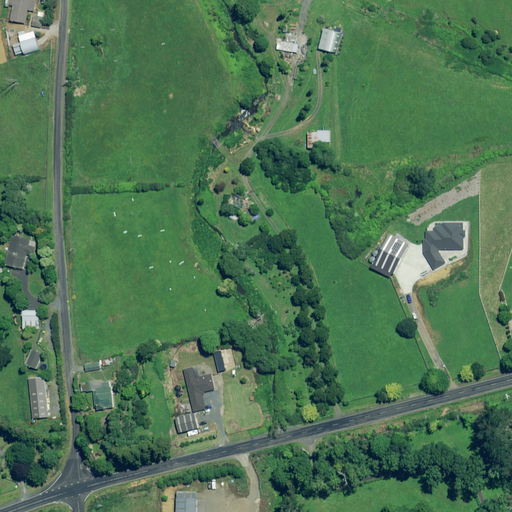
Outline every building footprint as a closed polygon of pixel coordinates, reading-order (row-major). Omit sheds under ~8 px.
[(7,0),(6,6),(14,8),(12,21),(26,23),(29,10),(35,11),(36,0),(7,0)] [(45,18),(35,16),(33,26),(43,28),(45,18)] [(340,34),(324,30),(320,49),(335,53),(340,34)] [(19,33),(22,43),(12,46),(16,56),(40,48),(39,43),(35,31),(25,35),(23,32),(19,33)] [(283,39),(277,38),(276,49),(298,53),(299,44),(283,42),(283,39)] [(331,131),(318,131),(318,133),(309,133),(308,148),(319,148),(319,142),(331,142),(331,131)] [(252,203),(225,199),(224,206),(249,210),(252,209),(252,203)] [(463,230),(462,222),(441,223),(441,227),(433,227),(433,231),(425,231),(425,239),(422,239),(422,253),(433,270),(445,263),(438,251),(438,250),(463,250),(463,237),(465,237),(465,230),(463,230)] [(31,239),(13,235),(6,265),(24,269),(28,255),(34,256),(36,247),(30,245),(31,239)] [(393,274),(408,245),(390,235),(375,265),(393,274)] [(38,330),(39,311),(24,310),(23,329),(38,330)] [(45,353),(33,349),(27,365),(38,369),(45,353)] [(101,369),(100,362),(86,365),(87,372),(101,369)] [(200,377),(198,370),(195,371),(194,368),(184,371),(194,412),(207,409),(203,393),(215,390),(212,375),(200,377)] [(50,417),(46,378),(30,380),(34,419),(50,417)] [(99,382),(81,384),(83,392),(94,391),(96,410),(117,407),(116,395),(114,395),(113,381),(99,382)] [(196,419),(194,414),(176,418),(179,433),(198,429),(196,419)] [(197,511),(199,492),(177,492),(176,511),(197,511)]
